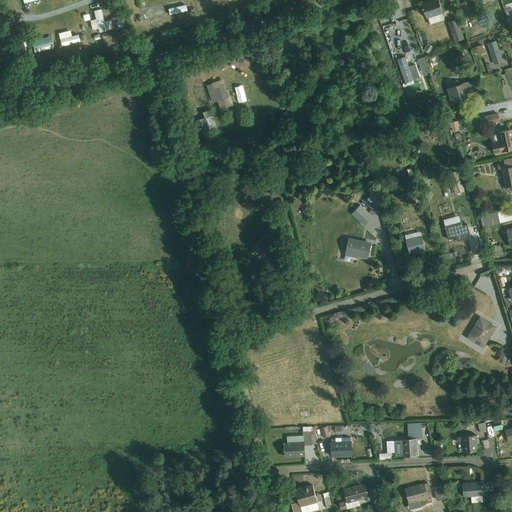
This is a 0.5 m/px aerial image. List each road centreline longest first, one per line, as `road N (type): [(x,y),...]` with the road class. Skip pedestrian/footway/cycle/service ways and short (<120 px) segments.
road 1 (residential): [(151,55),(230,338)]
road 2 (residential): [(472,270),(230,338)]
road 3 (residential): [(484,458),(267,471)]
road 4 (residential): [(151,55),(317,0)]
road 5 (residential): [(230,338),(267,471)]
road 6 (residential): [(27,83),(151,55)]
